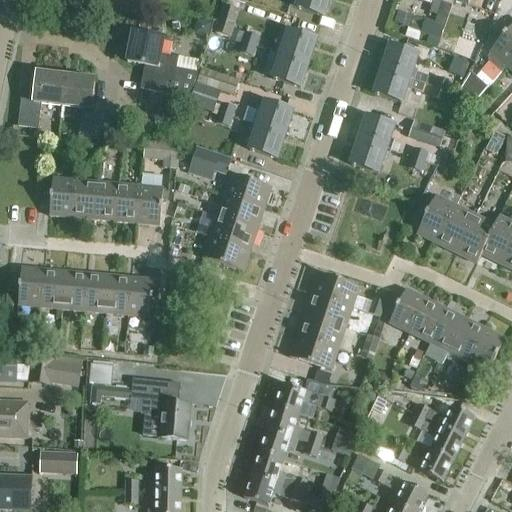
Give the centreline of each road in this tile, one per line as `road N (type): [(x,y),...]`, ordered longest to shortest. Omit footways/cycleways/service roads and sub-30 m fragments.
road 1 (residential): [(215,511),(217,466),(375,0)]
road 2 (residential): [(3,31),(71,41),(116,73),(132,96)]
